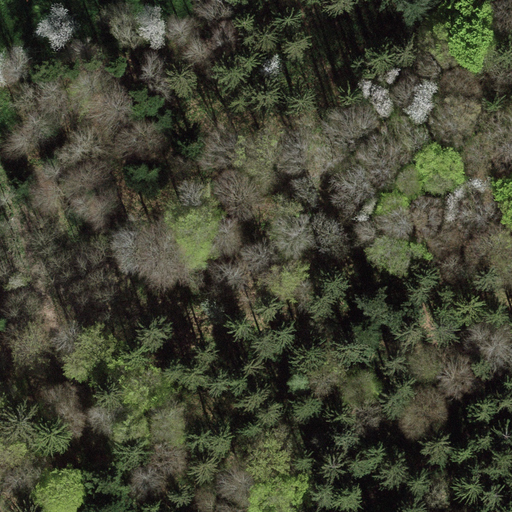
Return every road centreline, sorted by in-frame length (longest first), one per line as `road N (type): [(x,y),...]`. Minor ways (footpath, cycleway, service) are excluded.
road 1 (track): [(0,52),(197,0)]
road 2 (track): [(361,511),(461,427),(511,407)]
